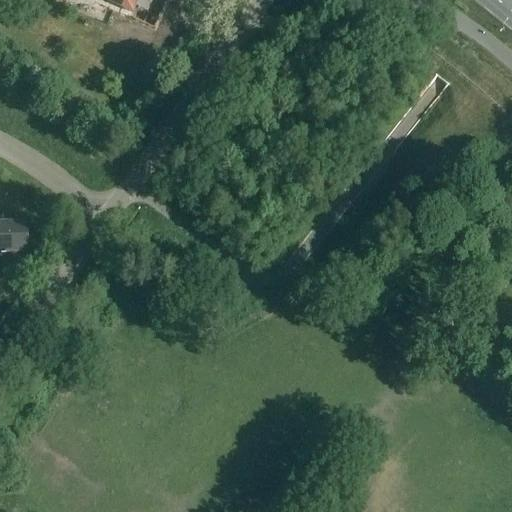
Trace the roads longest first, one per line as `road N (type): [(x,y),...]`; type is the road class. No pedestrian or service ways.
road 1 (unclassified): [(261,0),(108,218)]
road 2 (unclassified): [(108,218),(0,349)]
road 3 (residential): [(108,218),(0,147)]
